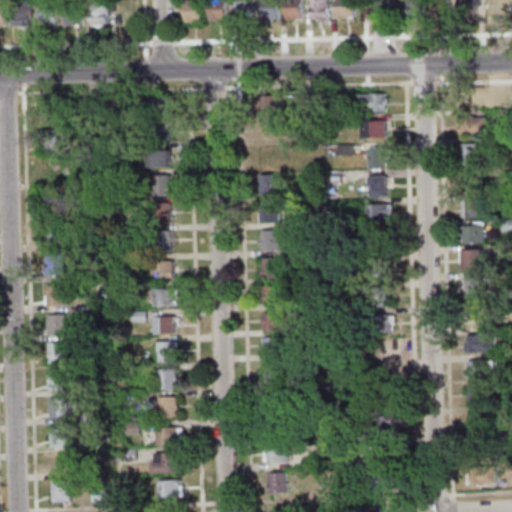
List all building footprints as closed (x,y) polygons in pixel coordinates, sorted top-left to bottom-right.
[(14,25),(13,0),(30,0),(30,25),(14,25)] [(90,0),(107,0),(108,23),(91,23),(90,0)] [(185,0),(201,0),(202,22),(186,22),(185,0)] [(210,20),(210,0),(226,0),(227,20),(210,20)] [(234,0),(250,0),(250,20),(234,20),(234,0)] [(263,20),(262,0),(277,0),(278,19),(263,20)] [(286,0),(302,0),(303,18),(286,19),(286,0)] [(312,18),(311,0),(328,0),(329,17),(312,18)] [(354,0),(355,17),(339,17),(338,0),(354,0)] [(408,15),(408,0),(424,0),(424,15),(408,15)] [(432,0),(450,0),(451,19),(440,19),(440,16),(433,17),(432,0)] [(460,16),(459,0),(476,0),(476,16),(460,16)] [(485,0),(502,0),(502,14),(486,14),(485,0)] [(118,2),(134,1),(134,22),(118,22),(118,2)] [(41,3),(57,2),(58,25),(42,25),(41,3)] [(66,25),(66,3),(82,2),(82,24),(66,25)] [(0,26),(8,26),(8,4),(0,4),(0,26)] [(460,92),(480,91),(480,108),(460,108),(460,92)] [(108,109),(108,95),(122,94),(122,108),(108,109)] [(360,111),(359,95),(384,94),(385,97),(387,97),(387,105),(386,105),(386,111),(360,111)] [(256,96),(278,96),(279,111),(257,112),(256,96)] [(146,98),(168,98),(169,117),(147,118),(146,98)] [(41,120),(41,100),(59,99),(59,120),(41,120)] [(341,115),(330,115),(330,100),(341,100),(341,115)] [(511,109),(511,120),(500,120),(500,109),(511,109)] [(485,117),(485,134),(461,135),(460,117),(485,117)] [(279,139),(279,119),(260,119),(260,139),(279,139)] [(346,126),(332,127),(331,120),(346,119),(346,126)] [(365,138),(365,121),(386,120),(386,137),(365,138)] [(148,140),(148,123),(169,123),(170,140),(148,140)] [(43,150),(43,130),(59,130),(60,149),(43,150)] [(495,138),(511,138),(511,148),(495,148),(495,138)] [(460,144),(479,144),(479,164),(461,164),(460,144)] [(353,154),(339,154),(338,145),(353,145),(353,154)] [(386,168),(369,168),(369,149),(386,148),(386,168)] [(149,168),(148,151),(171,150),(171,167),(149,168)] [(45,181),(64,181),(64,160),(44,160),(45,181)] [(479,171),(480,191),(463,191),(462,171),(479,171)] [(170,195),(152,196),(152,175),(170,174),(170,195)] [(259,175),(277,175),(277,185),(285,185),(285,194),(260,195),(259,175)] [(387,196),(370,196),(370,177),(386,176),(387,196)] [(44,213),(43,192),(61,192),(61,212),(44,213)] [(462,200),(488,200),(488,216),(463,217),(462,200)] [(277,202),(278,222),(261,223),(261,202),(277,202)] [(171,224),(153,225),(153,203),(171,203),(171,224)] [(367,221),(367,205),(388,204),(389,220),(367,221)] [(501,220),(511,219),(511,230),(501,230),(501,220)] [(46,244),(45,223),(62,223),(62,243),(46,244)] [(485,242),(464,243),(463,227),(485,226),(485,242)] [(355,238),(343,238),(342,229),(355,229),(355,238)] [(172,250),(154,250),(154,231),(171,230),(172,250)] [(261,230),(278,230),(279,250),(262,250),(261,244),(260,244),(260,239),(261,239),(261,230)] [(363,250),(363,234),(389,233),(390,250),(363,250)] [(85,248),(84,234),(99,234),(99,248),(85,248)] [(298,253),(298,239),(316,239),(316,253),(298,253)] [(501,244),(511,243),(511,255),(501,255),(501,244)] [(464,251),(482,250),(482,270),(465,271),(464,251)] [(46,275),(46,254),(63,254),(63,274),(46,275)] [(262,258),(279,258),(279,278),(263,278),(262,258)] [(389,279),(372,279),(372,259),(389,259),(389,279)] [(152,278),(152,261),(173,260),(174,278),(152,278)] [(76,280),(75,270),(91,269),(92,279),(76,280)] [(482,278),(482,298),(465,298),(465,278),(482,278)] [(127,294),(127,284),(142,283),(143,294),(127,294)] [(64,285),(64,306),(48,306),(47,285),(64,285)] [(283,286),(284,303),(265,303),(264,286),(283,286)] [(373,308),(373,287),(389,287),(390,307),(373,308)] [(153,306),(153,289),(173,289),(174,305),(153,306)] [(465,306),(483,305),(483,326),(466,326),(465,306)] [(132,322),(131,311),(146,311),(146,322),(132,322)] [(263,313),(290,313),(290,329),(264,330),(263,313)] [(65,314),(65,334),(48,335),(47,315),(65,314)] [(153,333),(153,317),(175,316),(175,333),(153,333)] [(392,332),(370,332),(370,316),(392,316),(392,332)] [(79,339),(78,328),(92,328),(92,338),(79,339)] [(492,335),(492,352),(468,352),(467,335),(492,335)] [(290,337),(290,353),(265,354),(265,337),(290,337)] [(49,363),(48,342),(66,342),(66,363),(49,363)] [(175,354),(176,361),(159,362),(158,342),(175,342),(175,348),(178,348),(178,354),(175,354)] [(302,358),(301,347),(316,347),(316,358),(302,358)] [(467,361),(497,361),(498,373),(487,373),(487,378),(467,379),(467,361)] [(265,362),(282,362),(283,382),(265,382),(265,362)] [(66,369),(67,390),(50,391),(49,369),(66,369)] [(159,389),(159,369),(176,369),(176,389),(159,389)] [(79,393),(79,384),(94,384),(95,393),(79,393)] [(486,385),(486,405),(469,405),(469,385),(486,385)] [(266,390),(283,390),(283,409),(266,410),(266,390)] [(160,417),(159,397),(177,397),(177,417),(160,417)] [(67,398),(68,418),(51,418),(50,398),(67,398)] [(371,412),(358,412),(357,400),(370,399),(371,412)] [(81,422),(81,412),(95,411),(95,422),(81,422)] [(469,414),(488,413),(488,433),(469,433),(469,414)] [(267,418),(287,417),(288,424),(295,424),(295,434),(267,434),(267,418)] [(377,437),(377,417),(394,417),(394,437),(377,437)] [(125,434),(125,423),(139,422),(139,434),(125,434)] [(68,425),(69,445),(51,446),(50,425),(68,425)] [(157,445),(156,428),(177,428),(178,445),(157,445)] [(470,441),(495,441),(495,457),(470,458),(470,441)] [(396,461),(374,462),(374,445),(395,445),(396,461)] [(267,446),(289,446),(289,462),(268,463),(267,446)] [(136,461),(121,461),(121,449),(136,449),(136,461)] [(179,466),(179,473),(151,474),(151,462),(163,462),(163,453),(183,452),(184,466),(179,466)] [(302,468),(302,458),(316,458),(316,468),(302,468)] [(495,466),(496,484),(472,485),(471,467),(495,466)] [(268,473),(285,472),(286,493),(269,493),(268,473)] [(370,489),(370,472),(395,472),(395,489),(370,489)] [(53,502),(52,481),(69,480),(70,501),(53,502)] [(159,497),(158,481),(179,480),(179,497),(159,497)] [(98,504),(98,488),(108,488),(108,503),(98,504)]
